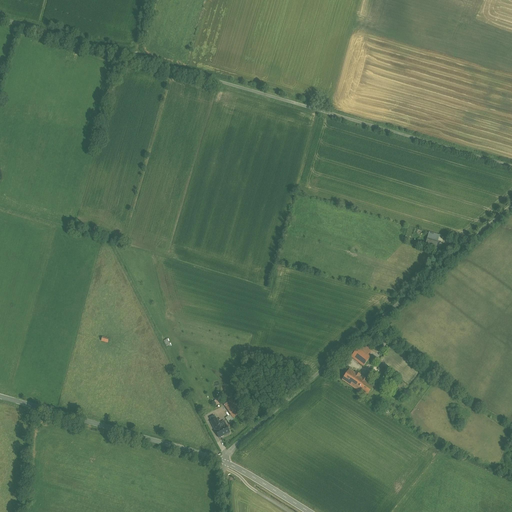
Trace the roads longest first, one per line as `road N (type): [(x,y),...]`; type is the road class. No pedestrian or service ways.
road 1 (unclassified): [(511,206),(224,462)]
road 2 (track): [(149,58),(511,166)]
road 3 (tertiary): [(224,462),(0,394)]
road 4 (track): [(0,17),(149,58)]
